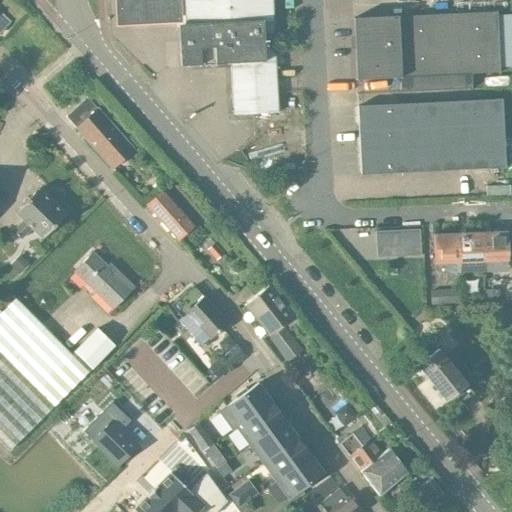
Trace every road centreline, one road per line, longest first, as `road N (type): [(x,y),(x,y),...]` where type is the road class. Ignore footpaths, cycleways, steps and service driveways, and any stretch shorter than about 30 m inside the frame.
road 1 (tertiary): [(486,511),(87,40),(76,0)]
road 2 (residential): [(378,511),(234,316),(30,91),(0,68)]
road 3 (unclassified): [(509,209),(338,214),(318,190),(310,0)]
